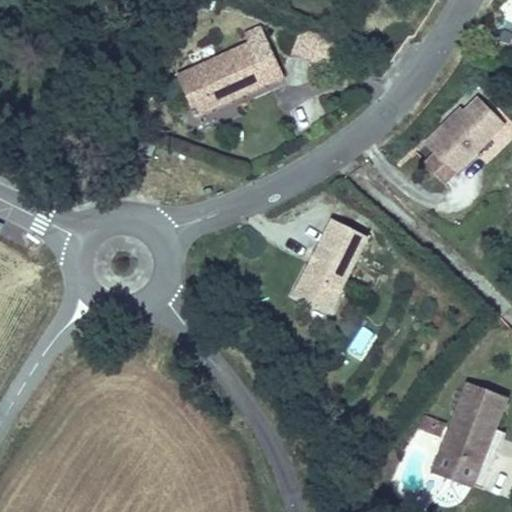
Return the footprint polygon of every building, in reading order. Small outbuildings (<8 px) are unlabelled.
[(211,113),(267,87),(289,77),(280,58),(266,27),(244,37),(248,46),(176,79),(187,101),(202,94),(211,113)] [(319,36),(301,30),(292,56),(309,63),(319,36)] [(337,43),(319,36),(309,63),(328,69),(337,43)] [(196,120),(211,113),(202,94),(187,101),(196,120)] [(421,138),(453,173),(503,127),(476,96),(463,107),(443,125),(440,121),(421,138)] [(440,121),(443,125),(463,107),(459,103),(440,121)] [(487,160),(511,138),(511,126),(510,125),(479,151),(487,160)] [(142,151),(155,156),(159,145),(147,141),(142,151)] [(332,292),(339,295),(365,244),(327,224),(310,258),(317,262),(310,274),(303,271),(289,298),(321,314),(332,292)] [(303,271),(310,274),(317,262),(310,258),(303,271)] [(321,314),(328,318),(339,295),(332,292),(321,314)] [(345,352),(362,362),(378,336),(360,326),(345,352)] [(481,465),(496,427),(508,396),(469,380),(434,468),(455,476),(462,458),(481,465)] [(417,431),(441,437),(445,422),(421,416),(417,431)] [(455,476),(484,488),(508,432),(496,427),(481,465),(462,458),(455,476)]
